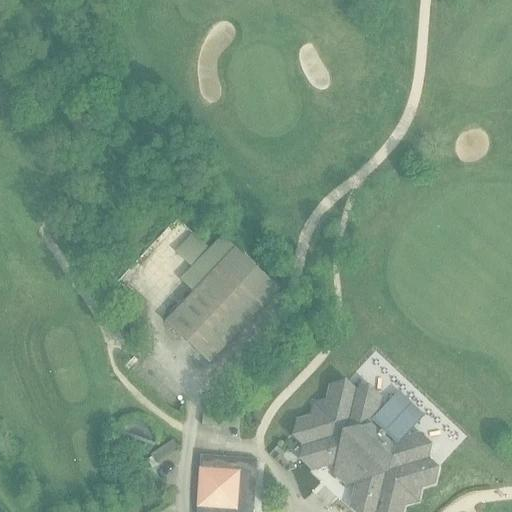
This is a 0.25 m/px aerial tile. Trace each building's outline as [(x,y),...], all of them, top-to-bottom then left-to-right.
[(222,236),(210,249),(193,233),(175,252),(192,268),(181,281),(193,294),(165,323),(209,364),(279,290),(235,249),(222,236)] [(290,318),(303,334),(314,326),(301,309),(290,318)] [(277,335),(286,342),(294,332),(285,325),(277,335)] [(368,389),(355,393),(345,383),(331,388),(328,401),(314,405),(312,418),(298,422),(295,436),(305,446),(301,460),(312,470),(338,461),(343,466),(341,472),(347,478),(354,476),(358,480),(352,507),(357,511),(401,511),(403,505),(416,501),(419,488),(433,484),(436,469),(426,460),(429,446),(418,436),(392,444),(372,426),(379,399),(368,389)] [(202,425),(240,428),(241,417),(203,414),(202,425)] [(201,453),(199,509),(247,511),(251,456),(201,453)]
